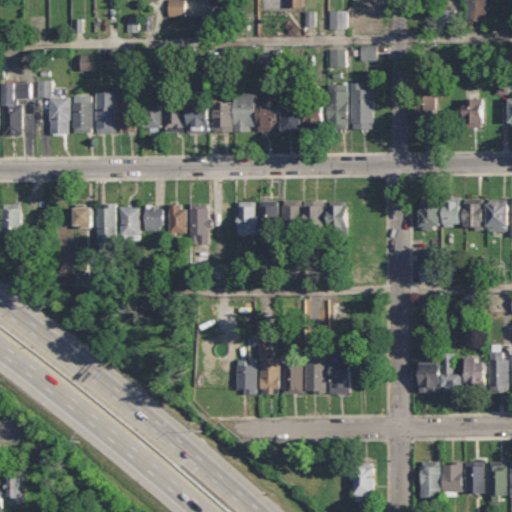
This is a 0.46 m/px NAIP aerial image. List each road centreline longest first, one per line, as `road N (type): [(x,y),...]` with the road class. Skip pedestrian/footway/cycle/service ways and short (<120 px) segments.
road 1 (residential): [(403,511),(396,0)]
road 2 (residential): [(0,171),(511,165)]
road 3 (motorway): [(256,511),(0,303)]
road 4 (residential): [(511,425),(234,429)]
road 5 (motorway): [(0,346),(203,511)]
